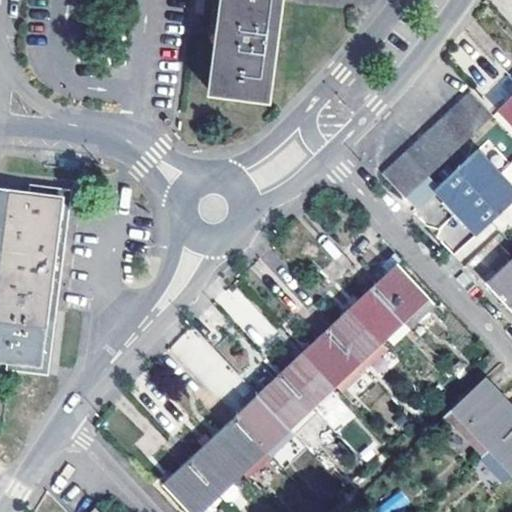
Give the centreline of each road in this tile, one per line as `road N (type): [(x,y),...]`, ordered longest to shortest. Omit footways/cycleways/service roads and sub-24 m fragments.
road 1 (residential): [(311,138),(511,352)]
road 2 (residential): [(212,207),(179,284),(62,424)]
road 3 (residential): [(311,138),(353,129),(461,0)]
road 4 (residential): [(400,0),(317,97),(311,138)]
road 5 (residential): [(73,125),(125,138),(212,207)]
road 6 (residential): [(152,511),(62,424)]
road 7 (residential): [(212,207),(311,138)]
